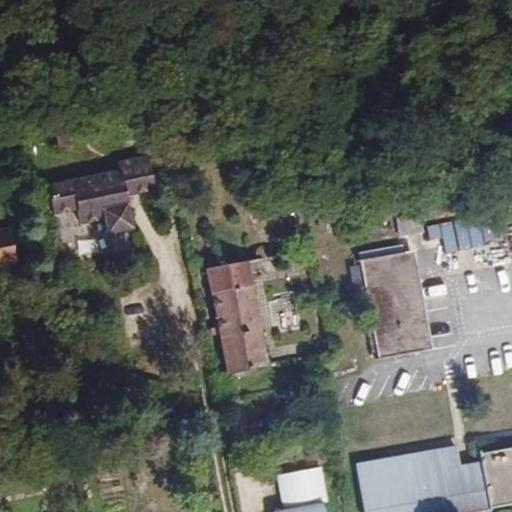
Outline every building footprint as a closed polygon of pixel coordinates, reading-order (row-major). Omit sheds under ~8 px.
[(195,85),(156,94),(158,104),(197,96),(195,85)] [(118,163),(119,171),(47,186),(53,215),(77,210),(80,225),(103,220),(106,234),(132,229),(125,197),(154,190),(147,156),(118,163)] [(299,253),(312,250),(304,207),(291,209),(299,251),(299,253)] [(394,222),(397,237),(422,233),(419,218),(394,222)] [(15,262),(9,231),(0,232),(0,262),(1,265),(15,262)] [(359,260),(401,253),(400,245),(358,253),(359,260)] [(401,253),(420,353),(431,351),(412,251),(401,253)] [(359,260),(377,361),(420,353),(401,253),(359,260)] [(247,263),(207,270),(226,375),(267,367),(247,263)] [(46,441),(69,436),(61,392),(37,397),(46,441)] [(355,468),(363,511),(430,511),(437,511),(469,511),(479,510),(481,511),(489,511),(489,508),(511,503),(511,448),(480,455),(481,466),(460,469),(456,450),(355,468)] [(275,508),(275,511),(325,511),(323,499),(328,498),(321,464),(275,473),(281,506),(275,508)]
